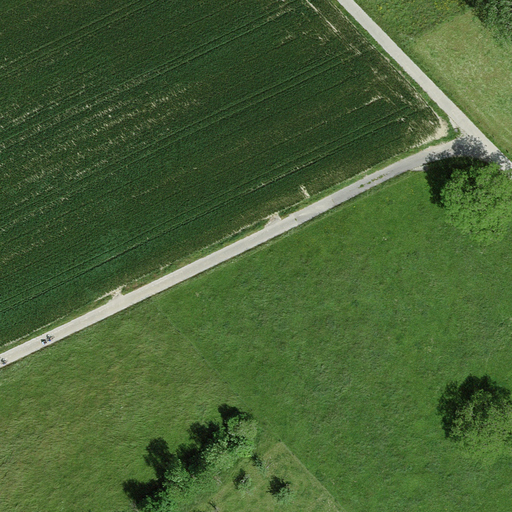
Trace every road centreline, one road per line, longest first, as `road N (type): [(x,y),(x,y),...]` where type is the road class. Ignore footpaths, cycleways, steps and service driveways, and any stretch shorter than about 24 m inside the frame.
road 1 (track): [(0,357),(410,160),(480,140)]
road 2 (track): [(344,0),(511,172)]
